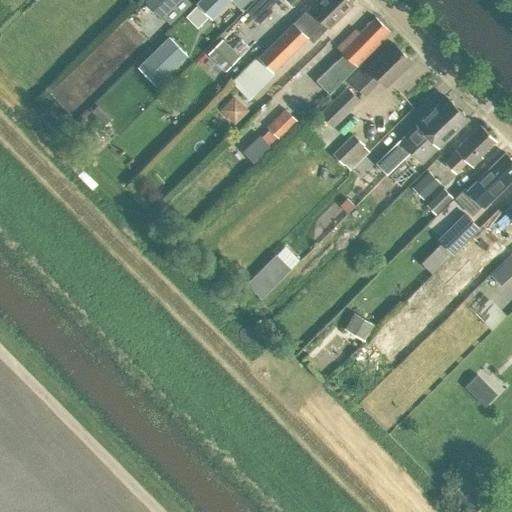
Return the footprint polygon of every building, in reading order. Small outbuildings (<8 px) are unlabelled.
[(161,17),(178,0),(145,0),(161,17)] [(212,19),(230,0),(200,0),(197,4),(212,19)] [(254,0),(253,1),(245,9),(259,23),(268,15),(265,12),(276,0),(286,0),(292,6),(298,0),(254,0)] [(328,27),(352,4),(347,0),(321,0),(313,9),(310,7),(261,55),(275,69),(308,36),(323,21),(328,27)] [(207,18),(196,7),(186,17),(197,28),(207,18)] [(327,92),(389,32),(375,17),(359,33),(355,28),(337,46),(343,53),(315,80),(327,92)] [(225,71),(240,56),(222,39),(208,54),(225,71)] [(411,61),(393,43),(368,67),(368,68),(362,75),(359,71),(350,80),(364,95),(380,80),(386,86),(411,61)] [(168,71),(153,56),(139,69),(154,85),(168,71)] [(334,126),(359,101),(346,87),(320,112),(334,126)] [(225,106),(239,121),(254,107),(239,92),(225,106)] [(413,150),(456,107),(453,105),(452,100),(447,98),(445,96),(402,138),(389,151),(376,164),(387,175),(400,162),(413,150)] [(423,161),(467,118),(465,117),(463,112),(459,110),(456,107),(413,150),(423,161)] [(279,139),(297,121),(285,108),(267,126),(279,139)] [(480,155),(495,140),(480,124),(455,148),(456,150),(445,161),(456,172),(467,161),(472,166),(482,157),(480,155)] [(343,164),(364,144),(354,134),(333,154),(343,164)] [(511,178),(511,159),(505,152),(478,178),(467,190),(482,206),(493,195),(494,196),(511,178)] [(399,181),(410,169),(402,161),(391,173),(399,181)] [(428,171),(418,181),(429,193),(440,182),(428,171)] [(435,214),(453,197),(444,187),(426,204),(435,214)] [(436,270),(480,228),(465,213),(438,238),(445,245),(427,262),(436,270)] [(483,231),(372,341),(395,364),(506,254),(483,231)] [(290,268),(276,254),(246,283),(261,298),(290,268)] [(511,276),(500,265),(490,275),(501,285),(511,276)] [(365,340),(374,324),(353,312),(344,328),(365,340)] [(483,406),(496,393),(477,374),(464,386),(483,406)] [(473,511),(486,499),(464,479),(448,496),(464,511),(473,511)]
